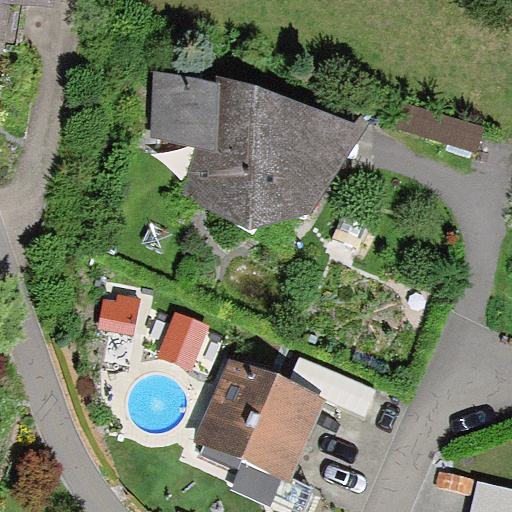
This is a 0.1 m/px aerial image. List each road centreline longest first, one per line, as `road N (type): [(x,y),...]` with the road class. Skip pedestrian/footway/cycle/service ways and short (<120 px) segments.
road 1 (residential): [(506,218),(381,511)]
road 2 (residential): [(0,266),(75,466),(108,511)]
